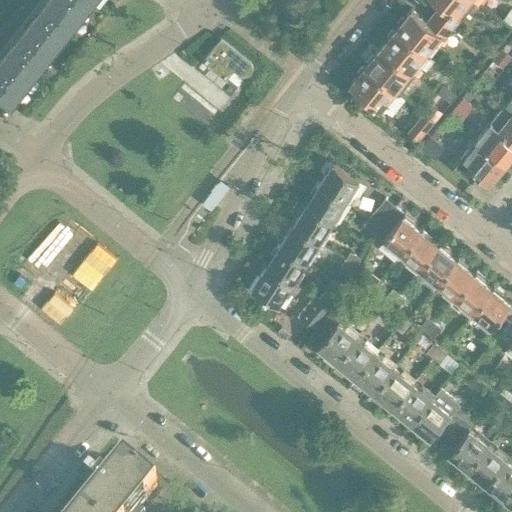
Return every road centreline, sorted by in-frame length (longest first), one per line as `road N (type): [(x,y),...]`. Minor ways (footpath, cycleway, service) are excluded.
road 1 (residential): [(465,511),(186,288)]
road 2 (residential): [(486,234),(300,81)]
road 3 (residential): [(186,288),(300,81)]
road 4 (residential): [(211,8),(96,89),(34,159)]
road 5 (residential): [(186,288),(34,159)]
road 6 (residential): [(111,394),(256,511)]
road 7 (residential): [(12,511),(111,394)]
road 8 (residential): [(0,303),(111,394)]
road 9 (residential): [(111,394),(186,288)]
